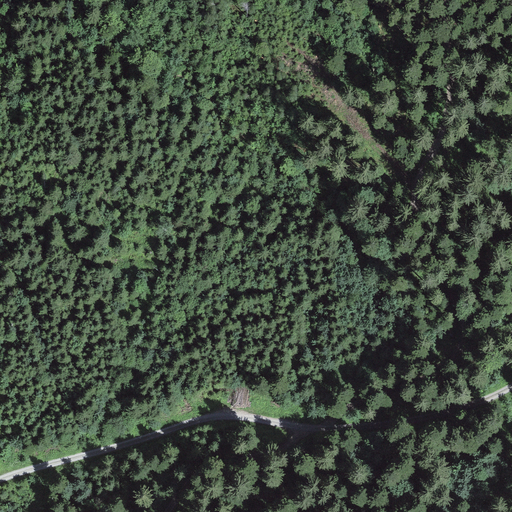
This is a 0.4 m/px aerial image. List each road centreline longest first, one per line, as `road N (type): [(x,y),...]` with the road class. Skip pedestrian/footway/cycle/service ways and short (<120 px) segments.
road 1 (track): [(0,477),(205,416),(312,428),(367,424),(451,409),(511,384)]
road 2 (track): [(312,428),(272,452),(194,474),(167,511)]
